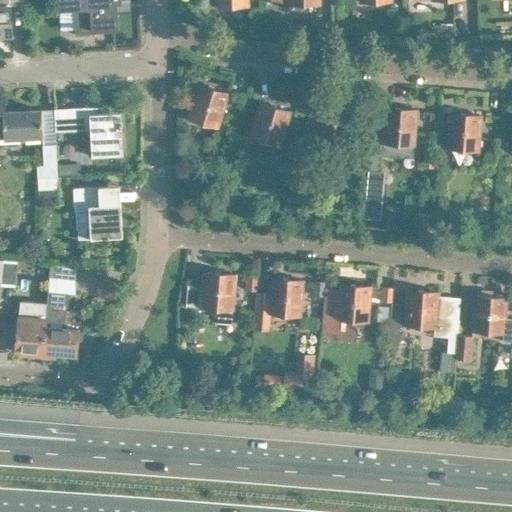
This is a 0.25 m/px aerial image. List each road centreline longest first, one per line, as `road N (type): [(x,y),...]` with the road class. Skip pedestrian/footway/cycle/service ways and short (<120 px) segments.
road 1 (motorway): [(511,489),(85,453)]
road 2 (residential): [(511,78),(216,52),(156,28)]
road 3 (residential): [(511,262),(161,230)]
road 4 (residential): [(161,230),(155,261),(103,363),(78,372),(0,364)]
road 5 (residential): [(161,230),(159,67)]
road 6 (residential): [(0,78),(159,67)]
